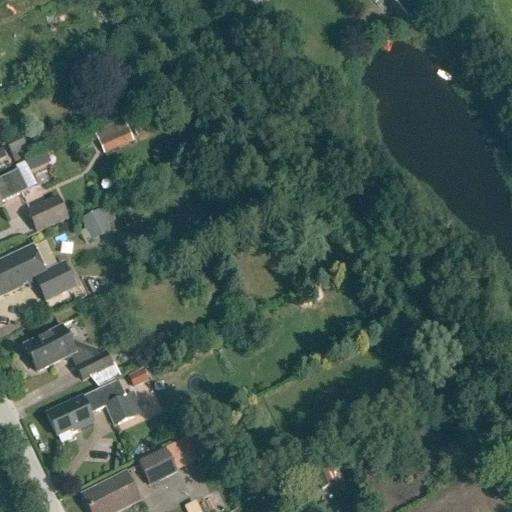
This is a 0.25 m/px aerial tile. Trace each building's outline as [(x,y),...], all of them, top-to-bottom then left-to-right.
[(429,0),(389,0),(409,20),(429,0)] [(291,92),(309,91),(308,76),(289,78),(291,92)] [(95,135),(103,156),(131,143),(122,123),(95,135)] [(328,163),(346,159),(342,145),(325,149),(328,163)] [(0,209),(1,209),(0,206),(0,205),(27,193),(18,173),(0,181),(0,209)] [(359,209),(376,202),(371,189),(354,196),(359,209)] [(27,214),(37,235),(66,221),(57,200),(27,214)] [(83,225),(92,244),(113,234),(104,215),(83,225)] [(36,285),(45,303),(75,289),(63,265),(45,273),(33,246),(0,261),(0,297),(27,285),(28,289),(36,285)] [(75,368),(82,383),(110,368),(103,353),(96,357),(93,353),(72,345),(69,347),(59,329),(22,348),(36,375),(70,357),(76,368),(75,368)] [(145,346),(151,357),(172,346),(166,335),(145,346)] [(126,377),(133,390),(148,382),(141,369),(126,377)] [(133,418),(124,398),(106,406),(99,392),(82,400),(81,399),(46,416),(56,438),(71,431),(72,433),(93,424),(89,416),(106,408),(114,427),(133,418)] [(175,471),(164,450),(137,464),(148,486),(175,471)] [(311,472),(319,490),(330,485),(322,467),(311,472)] [(121,511),(139,503),(124,474),(103,485),(106,491),(85,502),(89,511),(121,511)]
